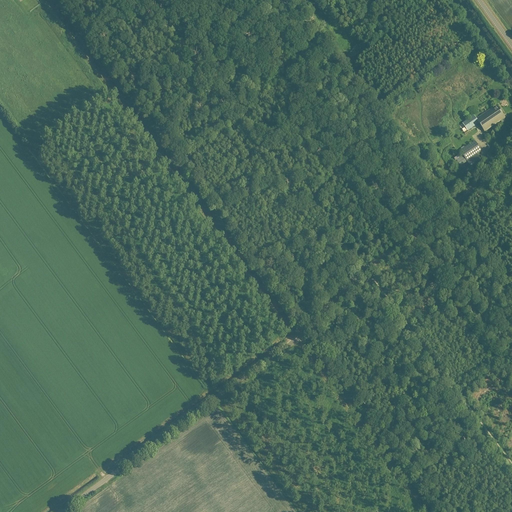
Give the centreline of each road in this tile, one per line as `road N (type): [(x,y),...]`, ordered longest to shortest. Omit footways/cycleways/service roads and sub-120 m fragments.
road 1 (unclassified): [(63,511),(297,337),(365,270),(431,225),(511,151)]
road 2 (track): [(511,468),(363,272)]
